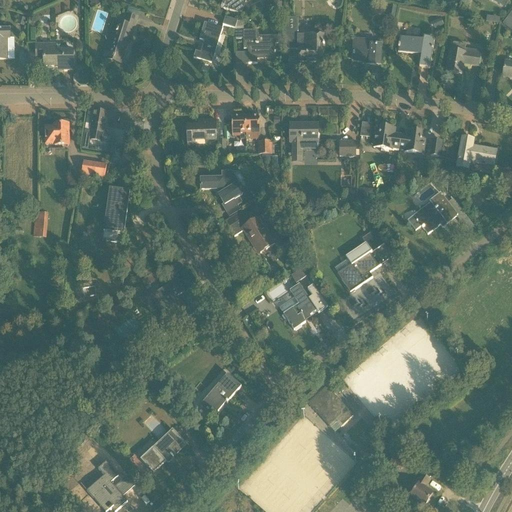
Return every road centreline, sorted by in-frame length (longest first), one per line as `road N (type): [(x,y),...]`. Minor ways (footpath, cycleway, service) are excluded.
road 1 (residential): [(511,118),(376,98),(156,96)]
road 2 (residential): [(284,399),(191,258),(158,164),(156,96)]
road 3 (residential): [(284,399),(511,219)]
road 4 (residential): [(156,511),(284,399)]
road 5 (residential): [(0,99),(156,96)]
